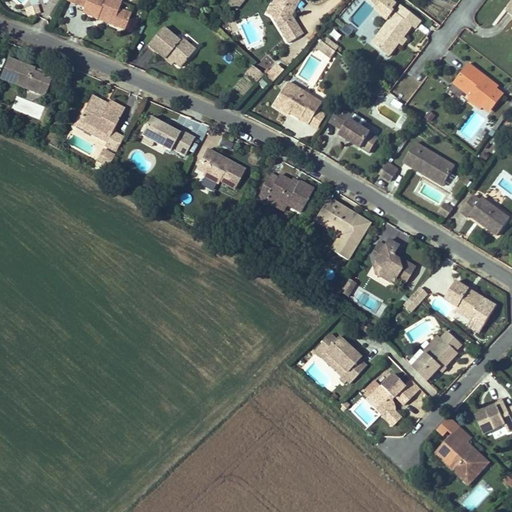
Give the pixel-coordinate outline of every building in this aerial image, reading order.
[(93,0),(92,5),(107,12),(109,8),(123,15),(128,4),(129,0),(93,0)] [(298,2),(294,0),(286,0),(282,8),(287,11),(294,8),(298,2)] [(294,0),(298,2),(294,8),(287,11),(302,39),(316,31),(305,11),(311,0),(294,0)] [(434,18),(415,2),(407,12),(404,10),(404,6),(409,1),(408,0),(392,0),(389,3),(390,9),(398,16),(400,15),(402,17),(384,38),(400,52),(411,39),(416,33),(425,22),(428,25),(434,18)] [(135,7),(128,4),(123,15),(109,8),(107,12),(128,21),(135,7)] [(187,35),(171,21),(157,37),(174,52),(177,49),(184,55),(190,60),(203,44),(189,32),(187,35)] [(345,24),(340,32),(349,37),(354,29),(345,24)] [(419,36),(416,33),(411,39),(414,42),(419,36)] [(347,46),(335,37),(329,45),(341,54),(347,46)] [(177,49),(174,52),(181,58),(184,55),(177,49)] [(44,62),(16,52),(9,72),(49,86),(55,84),(60,68),(51,65),(50,68),(42,65),(44,62)] [(257,71),(265,62),(262,59),(254,68),(257,71)] [(278,73),(284,79),(295,67),(288,61),(278,73)] [(265,77),(273,68),(265,62),(257,71),(265,77)] [(511,89),(511,87),(480,65),(466,85),(484,99),(482,102),(496,112),(498,108),(502,103),(509,108),(511,103),(511,91),(511,89)] [(276,78),(271,74),(267,78),(272,82),(276,78)] [(341,101),(306,80),(292,103),(307,112),(309,110),(310,107),(321,114),(319,117),(328,122),(341,101)] [(101,89),(98,94),(115,102),(117,97),(101,89)] [(126,145),(134,130),(123,125),(134,103),(119,95),(117,97),(115,102),(98,94),(88,114),(104,123),(102,127),(117,135),(115,139),(126,145)] [(15,97),(12,110),(41,118),(44,105),(15,97)] [(505,113),(509,108),(502,103),(498,108),(505,113)] [(309,110),(319,117),(321,114),(310,107),(309,110)] [(390,129),(368,116),(371,111),(364,107),(354,123),(360,127),(358,131),(380,145),(390,129)] [(429,110),(425,118),(432,122),(436,114),(429,110)] [(188,126),(161,112),(151,129),(154,131),(163,135),(179,144),(181,141),(193,148),(202,131),(189,123),(188,126)] [(85,119),(102,127),(104,123),(88,114),(85,119)] [(163,135),(154,131),(152,136),(160,140),(163,135)] [(255,164),(217,143),(209,157),(217,161),(214,167),(213,169),(228,177),(229,175),(245,183),(255,164)] [(470,168),(431,143),(418,163),(458,188),(470,168)] [(217,161),(209,157),(206,163),(214,167),(217,161)] [(405,160),(403,164),(414,172),(416,168),(405,160)] [(379,174),(391,181),(399,168),(387,161),(379,174)] [(403,164),(397,172),(408,180),(414,172),(403,164)] [(280,189),(312,206),(324,183),(310,175),(308,178),(290,169),(289,171),(281,167),(268,190),(276,194),(280,189)] [(380,218),(339,193),(329,209),(358,227),(346,247),(357,254),(380,218)] [(499,200),(492,195),(479,212),(486,217),(488,214),(511,232),(511,206),(501,198),(499,200)] [(438,211),(446,217),(453,207),(445,202),(438,211)] [(465,216),(471,208),(461,202),(456,210),(465,216)] [(358,227),(329,209),(325,215),(350,230),(341,244),(346,247),(358,227)] [(407,241),(398,235),(395,240),(386,256),(387,259),(392,262),(389,268),(390,271),(399,277),(405,276),(406,274),(412,277),(417,276),(421,269),(420,259),(403,249),(407,241)] [(383,246),(386,256),(395,240),(389,237),(383,246)] [(385,267),(390,271),(389,268),(392,262),(387,259),(386,256),(383,260),(385,267)] [(358,271),(351,283),(358,287),(365,275),(358,271)] [(477,288),(479,284),(466,276),(455,293),(469,302),(467,305),(481,314),(482,313),(493,321),(504,305),(492,297),(477,288)] [(436,288),(428,282),(418,293),(426,300),(436,288)] [(477,288),(492,297),(494,294),(479,284),(477,288)] [(506,302),(494,294),(492,297),(504,305),(506,302)] [(493,321),(482,313),(481,314),(477,320),(489,328),(493,321)] [(336,331),(321,348),(329,355),(331,353),(351,371),(348,374),(356,381),(372,364),(365,357),(366,355),(346,335),(343,338),(336,331)] [(461,342),(447,357),(445,355),(436,364),(450,377),(456,371),(460,367),(462,370),(475,356),(473,353),(479,346),(465,334),(459,341),(461,342)] [(459,341),(457,338),(443,353),(445,355),(447,357),(461,342),(459,341)] [(329,355),(348,374),(351,371),(331,353),(329,355)] [(386,366),(373,378),(379,383),(391,370),(386,366)] [(421,389),(409,377),(399,386),(387,399),(396,408),(392,412),(409,429),(417,421),(411,414),(411,409),(410,406),(407,403),(405,400),(406,399),(409,401),(412,399),(421,408),(438,391),(429,382),(421,389)] [(394,381),(382,393),(387,399),(399,386),(394,381)] [(396,408),(387,399),(383,403),(392,412),(396,408)] [(511,408),(511,403),(501,409),(503,413),(511,408)] [(495,417),(504,435),(511,431),(511,408),(503,413),(495,417)] [(491,438),(480,428),(457,453),(463,458),(462,463),(466,466),(471,466),(477,471),(474,474),(487,486),(507,464),(486,444),(491,438)] [(463,458),(457,453),(454,456),(462,463),(463,458)] [(511,488),(511,473),(510,471),(502,479),(511,488)]
